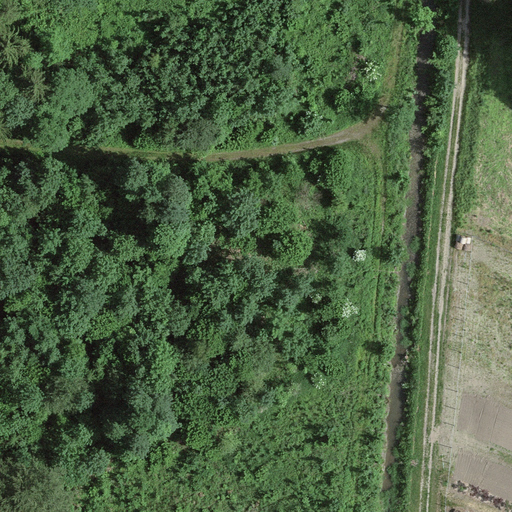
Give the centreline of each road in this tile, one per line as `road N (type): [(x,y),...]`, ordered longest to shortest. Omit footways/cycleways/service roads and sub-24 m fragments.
road 1 (track): [(466,0),(427,511)]
road 2 (track): [(0,138),(289,150),(373,127)]
